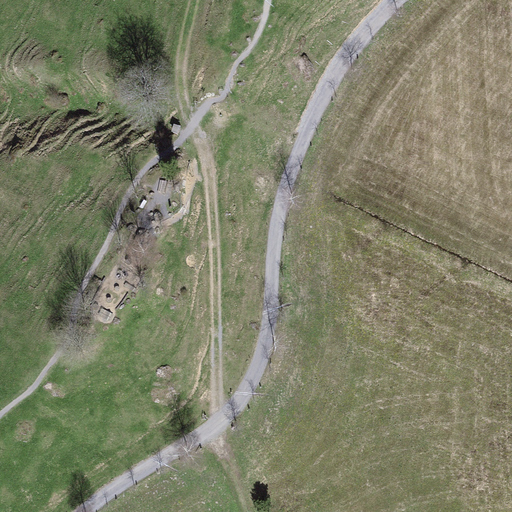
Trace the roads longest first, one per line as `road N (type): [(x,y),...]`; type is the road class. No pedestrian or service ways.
road 1 (track): [(77,511),(139,466),(208,430),(249,390),(267,333),(278,213),(307,129),(344,56),(395,0)]
road 2 (track): [(188,128),(206,176),(208,430)]
road 3 (track): [(197,0),(179,88),(188,128)]
